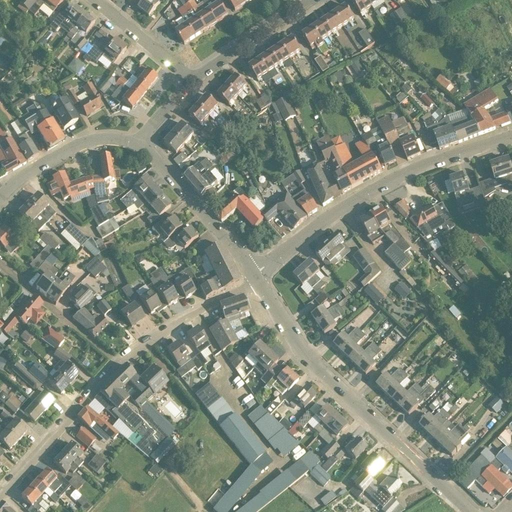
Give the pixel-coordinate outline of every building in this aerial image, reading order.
[(24,0),(17,9),(25,16),(37,0),(24,0)] [(37,0),(25,16),(28,12),(34,17),(43,6),(53,14),(64,0),(37,0)] [(145,0),(138,10),(150,19),(164,0),(145,0)] [(210,0),(215,6),(208,10),(217,23),(228,16),(217,0),(210,0)] [(226,0),(235,12),(246,4),(243,0),(226,0)] [(366,13),(372,9),(366,0),(355,0),(352,3),(362,18),(367,15),(366,13)] [(382,0),(366,0),(372,9),(375,12),(385,5),(382,0)] [(429,0),(431,2),(430,3),(435,11),(443,6),(438,0),(429,0)] [(206,31),(217,23),(208,10),(204,4),(197,8),(193,2),(189,4),(206,31)] [(183,19),(195,38),(206,31),(189,4),(184,8),(188,15),(183,19)] [(335,15),(343,28),(354,20),(346,7),(335,15)] [(56,33),(63,24),(72,31),(85,16),(75,8),(65,19),(62,23),(57,19),(50,28),(56,33)] [(396,14),(405,27),(411,23),(401,9),(396,14)] [(408,31),(405,27),(396,14),(390,17),(402,35),(408,31)] [(429,14),(428,14),(420,19),(423,25),(432,20),(429,14)] [(324,22),(333,35),(343,28),(335,15),(324,22)] [(67,37),(72,41),(80,30),(86,35),(95,24),(85,16),(72,31),(67,37)] [(176,23),(171,26),(184,46),(195,38),(183,19),(176,23)] [(322,42),(333,35),(324,22),(313,29),(322,42)] [(302,36),(311,49),(315,46),(318,51),(325,46),(322,42),(313,29),(302,36)] [(98,34),(105,39),(108,36),(102,30),(98,34)] [(366,31),(359,35),(368,49),(375,45),(366,31)] [(75,47),(80,51),(87,43),(81,39),(76,46),(75,47)] [(292,39),(281,46),(290,59),(301,52),(292,39)] [(126,50),(115,41),(104,55),(93,47),(85,56),(96,65),(102,58),(112,67),(126,50)] [(290,59),(281,46),(270,53),(279,67),(290,59)] [(260,60),(269,74),(279,67),(270,53),(260,60)] [(323,74),(329,70),(329,71),(321,58),(315,61),(323,74)] [(249,68),(257,81),(269,74),(260,60),(249,68)] [(138,82),(148,90),(157,80),(141,66),(137,71),(143,75),(138,82)] [(441,76),(435,82),(446,91),(451,85),(441,76)] [(126,96),(121,102),(132,111),(140,100),(130,92),(124,87),(118,82),(111,77),(106,83),(113,88),(114,87),(126,96)] [(235,77),(227,87),(238,97),(247,87),(235,77)] [(124,87),(127,83),(121,78),(118,82),(124,87)] [(130,92),(140,100),(148,90),(138,82),(130,92)] [(73,106),(78,103),(86,117),(101,109),(97,102),(100,101),(90,84),(83,89),(86,94),(76,99),(72,91),(66,94),(73,106)] [(218,96),(230,107),(238,97),(227,87),(218,96)] [(455,89),(449,94),(453,98),(458,92),(455,89)] [(464,106),(471,117),(475,126),(481,136),(495,131),(495,130),(510,124),(505,115),(491,120),(484,112),(498,104),(490,91),(464,106)] [(397,101),(400,104),(403,104),(407,100),(407,97),(404,94),(401,94),(397,98),(397,101)] [(262,99),(267,108),(272,105),(267,96),(262,99)] [(52,109),(51,110),(64,131),(78,122),(65,101),(60,104),(57,98),(53,97),(50,99),(49,103),(52,109)] [(207,97),(198,107),(210,117),(218,107),(207,97)] [(419,100),(429,109),(432,106),(422,97),(419,100)] [(262,99),(256,103),(259,108),(261,111),(267,108),(262,99)] [(276,103),(286,122),(296,118),(286,99),(276,103)] [(189,117),(201,127),(210,117),(198,107),(189,117)] [(435,122),(428,116),(441,133),(450,148),(458,145),(451,124),(449,119),(438,110),(434,114),(439,118),(435,122)] [(21,119),(29,133),(31,136),(37,132),(49,151),(64,142),(45,111),(24,124),(21,119)] [(234,117),(241,124),(245,127),(254,117),(250,114),(246,118),(243,116),(240,116),(238,114),(234,117)] [(440,151),(450,148),(441,133),(428,116),(428,115),(422,120),(424,123),(429,136),(428,137),(431,145),(437,143),(440,151)] [(458,145),(481,136),(475,126),(471,117),(451,124),(458,145)] [(29,133),(21,119),(10,126),(23,146),(18,149),(27,164),(38,158),(25,136),(29,133)] [(173,134),(185,145),(194,136),(182,125),(173,134)] [(380,130),(383,136),(389,148),(400,144),(407,161),(420,155),(407,125),(394,131),(391,125),(380,130)] [(346,174),(333,144),(332,145),(329,138),(326,132),(322,134),(325,140),(317,144),(325,163),(331,161),(337,176),(333,178),(335,181),(328,186),(333,200),(342,194),(343,195),(351,190),(344,175),(346,174)] [(164,144),(177,155),(185,145),(173,134),(164,144)] [(208,142),(199,134),(194,140),(203,147),(208,142)] [(372,141),(369,134),(361,138),(363,141),(371,154),(377,150),(380,156),(385,167),(396,162),(389,148),(383,136),(372,141)] [(351,190),(382,173),(373,157),(371,154),(363,141),(358,145),(361,149),(357,151),(358,152),(363,161),(355,166),(342,139),(333,144),(346,174),(344,175),(351,190)] [(26,165),(11,140),(0,146),(0,149),(8,162),(0,167),(6,176),(7,176),(6,175),(12,172),(13,172),(26,165)] [(183,154),(174,161),(179,167),(188,160),(183,154)] [(110,156),(100,157),(102,177),(91,179),(97,205),(108,203),(104,188),(104,183),(113,182),(110,156)] [(508,187),(511,185),(511,171),(508,161),(490,166),(495,182),(501,181),(502,182),(506,180),(508,187)] [(185,179),(202,198),(204,197),(208,202),(217,195),(212,189),(218,185),(209,175),(215,171),(209,163),(201,169),(199,167),(197,168),(192,163),(182,172),(187,177),(185,179)] [(333,200),(328,186),(318,169),(308,174),(323,207),(333,200)] [(305,182),(299,173),(293,176),(300,186),(305,182)] [(63,202),(64,201),(72,198),(73,200),(87,195),(85,192),(88,191),(84,181),(68,186),(64,177),(63,175),(53,179),(55,184),(47,187),(51,198),(59,194),(63,202)] [(450,180),(453,192),(455,199),(462,197),(464,202),(475,198),(472,191),(469,192),(466,184),(465,184),(463,176),(450,180)] [(125,197),(133,206),(141,199),(142,200),(154,189),(146,179),(125,197)] [(222,223),(224,222),(237,211),(254,230),(264,220),(268,224),(268,223),(259,213),(265,207),(259,192),(256,187),(254,188),(256,194),(248,202),(244,197),(240,201),(233,193),(220,205),(223,209),(215,216),(222,223)] [(162,198),(154,189),(142,200),(141,199),(133,206),(142,216),(145,213),(162,198)] [(297,197),(291,199),(308,218),(318,211),(304,191),(297,197)] [(267,211),(265,207),(259,213),(268,223),(279,214),(294,230),(306,219),(285,195),(267,211)] [(28,205),(47,224),(56,215),(37,196),(28,205)] [(488,212),(487,210),(483,197),(476,199),(481,214),(488,212)] [(162,198),(145,213),(149,218),(146,221),(150,225),(158,219),(170,208),(162,198)] [(406,207),(407,206),(403,201),(395,208),(405,221),(413,214),(406,207)] [(434,238),(435,238),(434,237),(441,234),(442,236),(455,227),(451,220),(452,220),(442,204),(436,207),(435,206),(420,215),(432,234),(434,238)] [(47,224),(28,205),(19,214),(31,226),(38,233),(47,224)] [(98,229),(108,222),(104,216),(103,217),(97,208),(90,212),(93,220),(98,229)] [(385,238),(394,246),(403,255),(410,251),(391,226),(382,210),(370,217),(371,217),(381,234),(385,238)] [(420,215),(410,221),(425,238),(423,240),(429,246),(436,241),(435,238),(434,238),(432,234),(420,215)] [(364,233),(367,239),(373,245),(385,238),(381,234),(371,217),(360,223),(366,232),(364,233)] [(168,240),(178,231),(181,228),(173,219),(165,226),(161,221),(152,230),(158,237),(162,234),(168,240)] [(108,222),(98,229),(96,230),(99,236),(112,229),(108,222)] [(81,248),(87,242),(71,225),(64,232),(81,248)] [(173,249),(178,244),(183,250),(197,238),(189,229),(181,236),(178,231),(168,240),(163,245),(165,248),(168,250),(170,250),(173,249)] [(0,246),(11,256),(15,252),(20,247),(14,241),(15,241),(3,230),(0,233),(0,246)] [(39,240),(47,248),(53,253),(59,247),(45,234),(39,240)] [(336,236),(316,256),(323,263),(324,263),(331,270),(351,251),(336,236)] [(196,282),(230,264),(220,246),(212,250),(202,240),(193,249),(202,259),(205,257),(213,273),(195,282),(196,282)] [(94,244),(99,254),(100,256),(107,253),(106,250),(107,250),(108,250),(113,247),(111,242),(103,246),(101,241),(94,244)] [(394,246),(384,256),(401,274),(411,264),(403,255),(394,246)] [(36,273),(44,263),(53,253),(47,248),(29,267),(36,273)] [(364,289),(375,278),(380,273),(364,252),(353,260),(363,273),(361,274),(364,277),(359,283),(364,289)] [(90,275),(101,265),(103,262),(100,256),(99,254),(84,269),(90,275)] [(468,292),(433,254),(429,258),(464,296),(468,292)] [(302,270),(321,291),(325,287),(316,276),(320,273),(310,262),(302,270)] [(46,299),(46,298),(57,283),(56,284),(53,281),(58,273),(44,263),(36,273),(44,279),(35,291),(46,299)] [(196,282),(205,301),(240,283),(230,264),(196,282)] [(110,276),(107,270),(101,265),(90,275),(95,279),(100,274),(102,275),(104,280),(110,276)] [(321,270),(328,278),(332,274),(325,266),(321,270)] [(477,280),(466,267),(459,273),(465,280),(466,279),(471,285),(477,280)] [(181,281),(174,285),(176,288),(185,301),(195,294),(189,285),(195,281),(189,269),(178,276),(181,281)] [(302,270),(293,277),(303,288),(307,284),(316,295),(321,291),(302,270)] [(57,283),(46,298),(56,306),(76,280),(67,272),(57,283)] [(157,292),(158,295),(167,307),(167,308),(177,301),(171,292),(176,288),(174,285),(169,278),(160,283),(163,288),(157,292)] [(79,312),(92,299),(92,300),(96,296),(86,286),(82,289),(69,302),(79,312)] [(130,303),(136,299),(127,287),(121,291),(130,303)] [(153,298),(150,292),(139,299),(150,315),(156,311),(158,314),(167,307),(158,295),(153,298)] [(323,294),(315,301),(320,307),(329,300),(323,294)] [(38,311),(41,306),(33,299),(27,306),(24,303),(13,315),(13,314),(8,319),(3,325),(0,329),(6,335),(19,320),(25,325),(30,320),(36,325),(44,316),(38,311)] [(242,299),(219,306),(223,316),(215,320),(218,326),(209,330),(222,352),(248,337),(242,326),(232,332),(228,325),(245,318),(244,314),(249,312),(242,299)] [(103,314),(110,309),(104,301),(96,306),(103,314)] [(124,309),(119,312),(131,329),(143,320),(133,305),(125,311),(124,309)] [(312,317),(318,326),(341,310),(338,305),(327,313),(323,308),(312,317)] [(0,319),(4,323),(12,313),(5,307),(0,311),(0,319)] [(87,311),(85,309),(73,320),(87,332),(94,339),(108,327),(100,316),(98,318),(95,316),(92,318),(86,312),(87,311)] [(344,314),(341,310),(318,326),(325,335),(336,327),(333,323),(345,315),(344,314)] [(334,346),(342,353),(361,333),(357,329),(348,339),(344,335),(334,346)] [(56,352),(59,349),(64,342),(47,330),(40,340),(56,352)] [(199,355),(195,358),(203,368),(207,365),(199,355),(210,347),(197,330),(186,338),(196,350),(199,355)] [(342,353),(350,361),(360,350),(356,347),(365,337),(361,333),(342,353)] [(191,361),(188,357),(178,344),(167,352),(180,369),(176,372),(182,379),(196,368),(198,371),(203,368),(195,358),(191,361)] [(350,361),(358,368),(377,348),(373,344),(364,354),(360,350),(350,361)] [(244,361),(253,369),(268,354),(258,345),(248,356),(248,357),(244,361)] [(377,348),(358,368),(366,376),(376,366),(372,362),(381,352),(377,348)] [(70,358),(59,349),(56,352),(53,357),(60,362),(53,370),(57,374),(57,375),(69,386),(78,376),(66,365),(65,366),(64,365),(70,358)] [(274,367),(277,363),(268,354),(253,369),(262,378),(260,380),(266,386),(275,377),(280,372),(274,367)] [(239,358),(231,365),(235,370),(243,362),(239,358)] [(33,378),(29,374),(17,364),(11,371),(27,386),(29,384),(37,391),(42,386),(33,378)] [(111,381),(121,392),(130,401),(140,411),(146,405),(154,397),(155,398),(168,385),(152,368),(138,380),(136,378),(125,367),(111,381)] [(40,369),(33,378),(42,386),(45,382),(48,384),(60,396),(69,386),(57,375),(52,380),(40,369)] [(376,386),(385,394),(404,374),(400,370),(390,379),(386,375),(376,386)] [(278,379),(275,377),(266,386),(266,387),(270,390),(272,390),(281,398),(287,391),(288,392),(298,382),(286,371),(278,379)] [(408,377),(404,374),(385,394),(393,401),(403,391),(399,387),(408,377)] [(157,449),(164,442),(168,438),(140,411),(130,401),(121,392),(111,381),(99,394),(94,400),(110,416),(111,414),(133,435),(137,431),(140,433),(137,436),(145,444),(138,451),(146,459),(156,449),(157,449)] [(209,385),(195,396),(207,411),(222,400),(209,385)] [(393,401),(401,409),(420,388),(416,385),(407,395),(403,391),(393,401)] [(420,397),(424,393),(427,390),(422,386),(420,389),(420,388),(401,409),(409,417),(419,406),(424,401),(420,397)] [(305,389),(289,406),(289,407),(293,411),(298,406),(303,411),(315,398),(305,389)] [(511,396),(505,390),(500,394),(509,403),(511,399),(511,396)] [(39,392),(30,402),(44,414),(53,404),(39,392)] [(12,397),(4,406),(15,415),(19,411),(34,425),(44,414),(30,402),(28,401),(23,406),(12,397)] [(503,404),(500,402),(496,398),(488,407),(496,415),(501,409),(503,411),(507,406),(504,403),(503,404)] [(434,413),(441,405),(437,401),(429,408),(434,413)] [(313,431),(318,435),(336,417),(326,408),(315,419),(320,424),(313,431)] [(87,409),(78,419),(102,440),(107,434),(114,440),(119,435),(87,409)] [(419,426),(428,434),(447,414),(442,410),(433,420),(429,416),(419,426)] [(428,434),(436,442),(451,425),(447,422),(455,414),(450,410),(447,414),(428,434)] [(15,422),(4,412),(1,416),(10,425),(5,431),(18,442),(27,433),(19,425),(20,425),(16,421),(15,422)] [(302,430),(314,418),(308,412),(296,425),(302,430)] [(346,427),(336,417),(318,435),(319,436),(322,433),(332,443),(336,438),(346,427)] [(452,457),(457,452),(457,453),(458,452),(457,452),(462,447),(458,443),(473,427),(469,423),(463,429),(444,449),(452,457)] [(436,442),(444,449),(463,429),(459,425),(456,428),(451,425),(436,442)] [(83,430),(75,439),(88,450),(96,440),(83,430)] [(0,435),(0,444),(1,446),(2,445),(9,452),(18,442),(5,431),(1,436),(0,435)] [(344,451),(355,461),(366,449),(357,440),(351,446),(350,444),(344,451)] [(330,444),(321,455),(328,461),(332,457),(339,450),(334,445),(332,446),(330,444)] [(80,460),(83,457),(71,445),(62,454),(78,469),(83,463),(80,460)] [(511,456),(505,449),(495,460),(504,468),(501,471),(506,476),(509,473),(511,476),(511,456)] [(344,455),(339,450),(332,457),(338,462),(344,455)] [(78,469),(62,454),(53,464),(66,475),(69,471),(73,474),(78,469)] [(101,469),(105,464),(96,456),(87,467),(99,476),(103,471),(101,469)] [(367,489),(373,483),(370,480),(382,467),(372,457),(359,471),(350,481),(355,486),(350,492),(357,499),(363,493),(367,489)] [(495,460),(491,465),(498,472),(503,468),(495,460)] [(317,467),(308,474),(311,477),(323,488),(331,480),(317,467)] [(511,488),(490,468),(481,478),(503,498),(511,488)] [(38,481),(48,490),(52,486),(56,482),(64,489),(68,484),(58,475),(55,479),(46,471),(38,481)] [(373,483),(368,489),(384,503),(389,498),(389,499),(400,487),(390,477),(380,489),(373,483)] [(487,484),(479,477),(475,481),(483,488),(487,484)] [(73,478),(68,484),(77,493),(82,487),(73,478)] [(48,490),(38,481),(29,490),(42,502),(43,501),(40,499),(48,490)] [(42,511),(40,510),(41,509),(38,507),(42,502),(29,490),(21,499),(31,508),(27,511),(42,511)] [(53,495),(59,501),(63,496),(57,491),(53,495)] [(325,508),(336,499),(331,493),(320,502),(325,508)] [(53,495),(49,499),(56,505),(59,501),(53,495)] [(82,511),(88,511),(93,508),(81,497),(76,503),(81,507),(80,509),(82,511)] [(393,511),(399,506),(392,499),(381,511),(393,511)]
